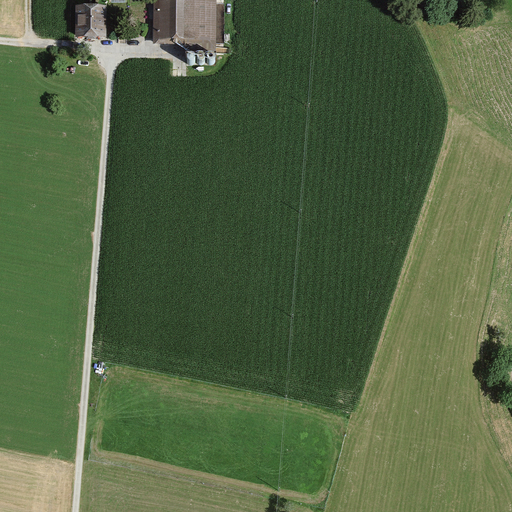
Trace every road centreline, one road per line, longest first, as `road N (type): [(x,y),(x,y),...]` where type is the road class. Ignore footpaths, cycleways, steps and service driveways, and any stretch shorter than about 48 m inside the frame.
road 1 (track): [(115,51),(75,511)]
road 2 (track): [(0,41),(166,55)]
